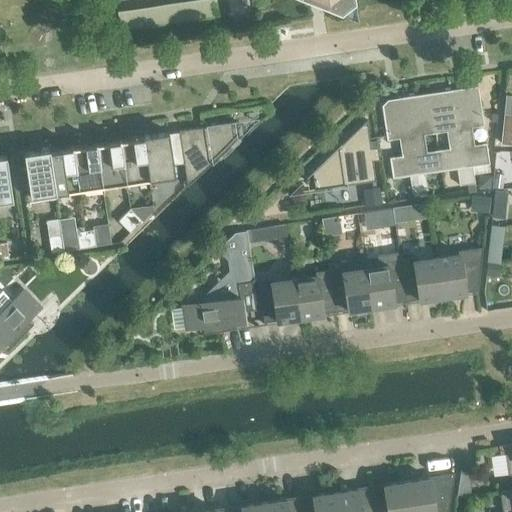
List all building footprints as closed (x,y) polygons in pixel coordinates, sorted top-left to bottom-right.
[(327,0),(351,9),(352,9),(350,0),(327,0)] [(477,86),(452,90),(466,184),(474,183),(472,166),(489,164),(485,143),(473,145),(471,128),(483,126),(477,86)] [(452,90),(428,93),(440,171),(456,169),(458,185),(466,184),(452,90)] [(428,93),(405,97),(419,191),(427,190),(424,173),(440,171),(428,93)] [(511,95),(504,95),(503,114),(511,115),(511,100),(511,95)] [(419,191),(405,97),(386,100),(381,106),(386,140),(398,139),(401,156),(388,157),(391,178),(408,176),(411,192),(419,191)] [(503,114),(501,129),(511,129),(511,115),(503,114)] [(313,189),(313,190),(375,181),(372,161),(377,160),(377,161),(379,160),(377,147),(370,149),(366,120),(338,147),(312,173),(314,188),(313,189)] [(178,132),(168,134),(169,146),(180,144),(183,163),(186,186),(238,136),(236,123),(236,122),(178,130),(178,132)] [(142,136),(142,138),(143,138),(149,180),(174,177),(172,164),(183,163),(180,144),(169,146),(168,134),(167,132),(142,136)] [(118,139),(118,141),(119,141),(125,184),(149,180),(143,138),(142,138),(131,139),(131,138),(120,139),(118,139)] [(94,143),(94,145),(95,145),(102,187),(125,184),(119,141),(118,141),(107,143),(107,141),(96,143),(94,143)] [(70,146),(71,148),(72,148),(78,191),(102,187),(95,145),(94,145),(84,147),(83,145),(72,146),(70,146)] [(49,150),(48,150),(54,194),(78,191),(72,148),(71,148),(60,150),(60,148),(49,150)] [(54,194),(48,150),(23,153),(29,198),(54,194)] [(5,156),(0,156),(0,202),(12,201),(5,156)] [(478,187),(489,188),(490,177),(479,176),(478,187)] [(474,183),(466,184),(467,191),(467,193),(475,192),(474,183)] [(493,190),(492,200),(506,201),(507,191),(493,190)] [(381,204),(380,191),(363,194),(365,206),(381,204)] [(475,196),(474,211),(488,212),(489,197),(475,196)] [(129,208),(123,214),(135,226),(141,221),(129,208)] [(135,226),(123,214),(117,220),(129,232),(135,226)] [(73,217),(58,219),(60,234),(63,251),(78,249),(76,232),(73,217)] [(284,224),(276,225),(278,238),(279,242),(287,241),(284,224)] [(490,225),(489,235),(501,236),(502,226),(490,225)] [(92,230),(84,231),(87,248),(95,246),(92,230)] [(87,248),(84,231),(76,232),(78,249),(87,248)] [(246,237),(251,247),(262,242),(257,232),(246,237)] [(48,236),(50,253),(63,251),(60,234),(48,236)] [(0,243),(0,260),(8,259),(6,242),(0,243)] [(457,254),(436,258),(441,298),(457,295),(457,296),(459,296),(459,294),(474,291),(475,293),(477,293),(482,247),(457,251),(457,254)] [(413,257),(399,259),(406,304),(408,303),(408,301),(423,299),(424,301),(426,301),(426,300),(441,298),(436,258),(414,261),(413,257)] [(386,265),(364,268),(370,308),(386,306),(386,307),(388,306),(388,304),(403,302),(404,304),(406,304),(399,259),(386,261),(386,265)] [(83,264),(82,267),(83,270),(84,272),(87,274),(90,274),(92,274),(95,272),(96,269),(96,266),(95,263),(93,261),(90,260),(87,261),(85,262),(83,264)] [(486,263),(485,275),(494,276),(495,264),(486,263)] [(342,268),(328,270),(335,314),(337,314),(337,312),(352,309),(353,312),(355,311),(354,310),(370,308),(364,268),(342,272),(342,268)] [(315,276),(293,279),(299,319),(315,316),(315,317),(317,317),(317,315),(332,313),(332,315),(335,314),(328,270),(315,272),(315,276)] [(293,279),(271,282),(271,279),(258,281),(264,325),(266,325),(266,322),(281,320),(281,322),(283,322),(283,321),(299,319),(293,279)] [(202,327),(203,334),(228,330),(227,324),(243,321),(241,312),(255,310),(251,282),(237,284),(239,297),(182,305),(186,330),(202,327)] [(28,319),(40,308),(22,290),(11,301),(2,292),(3,292),(1,291),(0,292),(0,346),(10,337),(15,342),(19,337),(22,333),(25,330),(29,327),(32,324),(28,319)] [(460,470),(456,494),(469,496),(472,472),(460,470)] [(421,478),(406,481),(410,511),(447,511),(453,473),(439,475),(439,477),(424,479),(423,477),(421,478)] [(372,485),(370,485),(373,511),(410,511),(406,481),(390,483),(390,482),(388,483),(388,485),(373,487),(372,485)] [(350,489),(334,491),(337,511),(373,511),(370,485),(368,486),(368,488),(352,490),(352,488),(350,488),(350,489)] [(511,511),(511,489),(499,492),(502,511),(511,511)] [(301,496),(299,496),(301,511),(337,511),(334,491),(319,494),(319,493),(316,493),(317,495),(301,498),(301,496)] [(279,500),(263,502),(264,511),(301,511),(299,496),(296,496),(297,498),(281,501),(281,499),(279,499),(279,500)] [(230,506),(228,506),(228,511),(264,511),(263,502),(247,504),(245,504),(246,506),(230,508),(230,506)]
